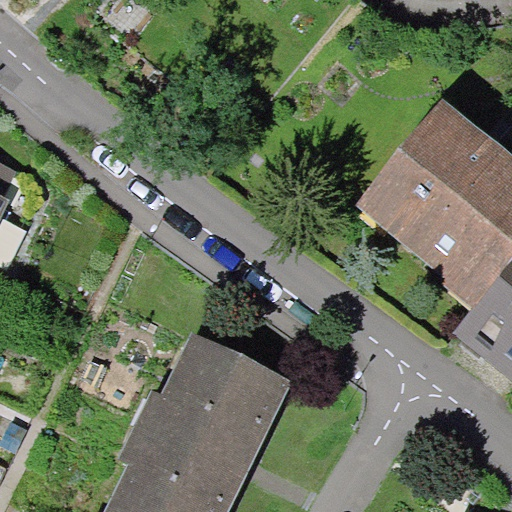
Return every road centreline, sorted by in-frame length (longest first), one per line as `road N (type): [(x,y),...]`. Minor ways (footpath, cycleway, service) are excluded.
road 1 (residential): [(408,366),(138,170),(0,42)]
road 2 (residential): [(408,366),(330,511)]
road 3 (residential): [(511,439),(408,366)]
